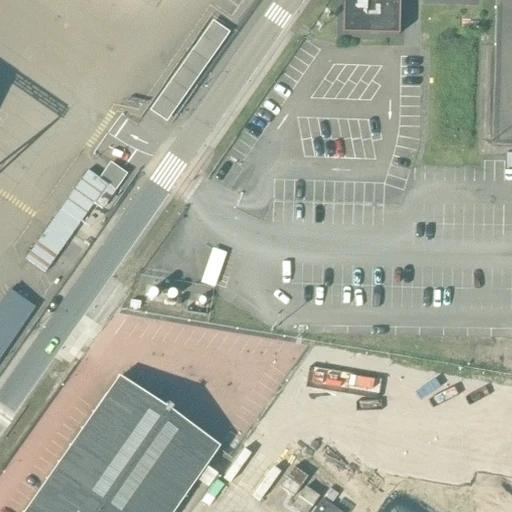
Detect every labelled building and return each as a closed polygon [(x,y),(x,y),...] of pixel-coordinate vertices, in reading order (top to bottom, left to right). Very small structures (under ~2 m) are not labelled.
[(341,0),(341,35),(399,36),(399,0),(450,0),(472,0),(341,0)] [(219,32),(203,21),(147,102),(163,113),(219,32)] [(87,171),(25,260),(45,273),(94,204),(108,185),(99,179),(87,171)] [(127,318),(114,309),(83,353),(96,362),(127,318)] [(117,377),(22,511),(175,511),(196,482),(207,489),(217,475),(206,468),(220,448),(117,377)] [(294,498),(308,478),(294,468),(280,488),(294,498)] [(297,511),(307,511),(318,497),(304,487),(290,507),(297,511)] [(339,511),(322,499),(315,509),(312,511),(339,511)]
